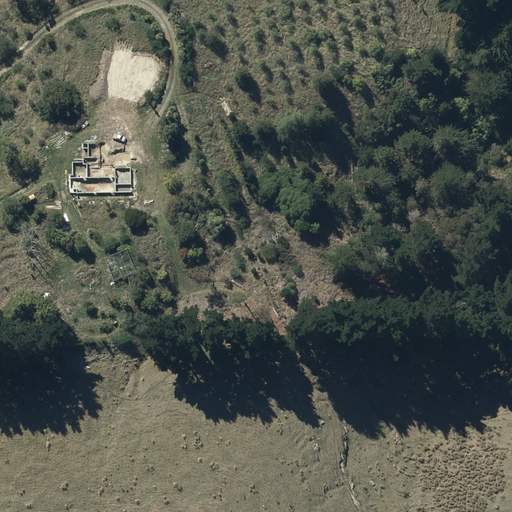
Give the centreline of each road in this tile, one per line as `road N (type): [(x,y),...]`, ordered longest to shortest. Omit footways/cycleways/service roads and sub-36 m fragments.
road 1 (track): [(0,204),(174,95),(222,84)]
road 2 (track): [(0,73),(91,6),(128,0)]
